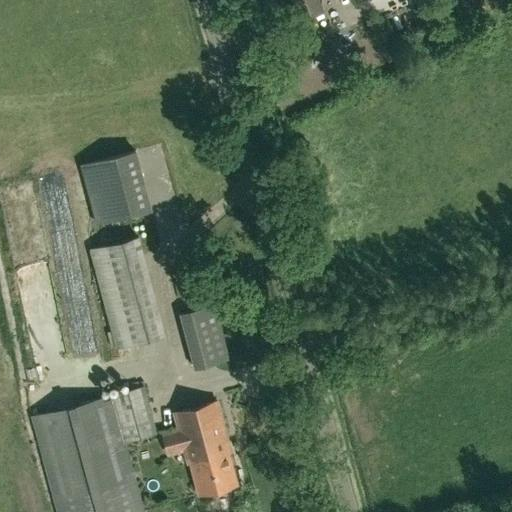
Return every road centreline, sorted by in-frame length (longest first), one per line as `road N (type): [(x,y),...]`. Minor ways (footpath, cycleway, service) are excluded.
road 1 (unclassified): [(349,511),(205,0)]
road 2 (unknown): [(302,344),(511,275)]
